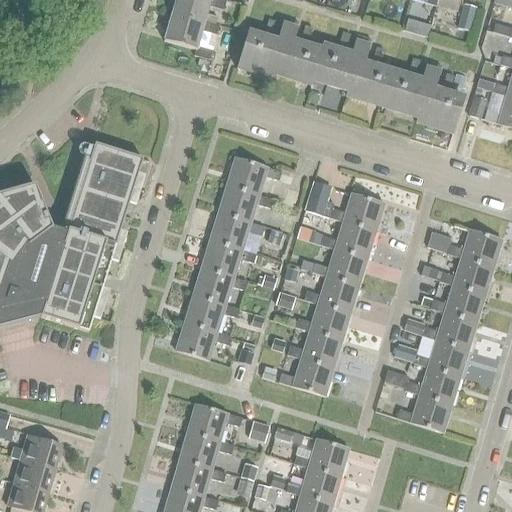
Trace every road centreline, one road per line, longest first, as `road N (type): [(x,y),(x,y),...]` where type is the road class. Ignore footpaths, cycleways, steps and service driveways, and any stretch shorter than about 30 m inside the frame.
road 1 (residential): [(99,511),(119,437),(136,301),(194,95)]
road 2 (residential): [(511,193),(194,95)]
road 3 (residential): [(473,511),(511,379)]
road 4 (unknown): [(4,367),(61,364),(126,383)]
road 5 (residential): [(0,145),(93,64)]
